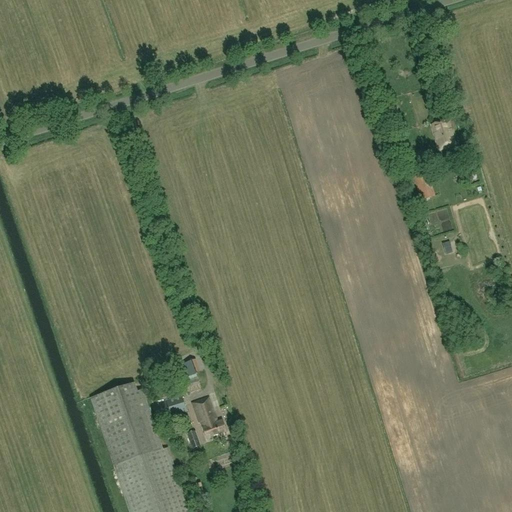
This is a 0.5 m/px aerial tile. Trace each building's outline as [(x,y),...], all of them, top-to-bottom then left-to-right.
[(395,105),(389,107),(391,113),(392,113),(396,112),(397,111),(395,105)] [(448,121),(431,126),(439,152),(456,147),(448,121)] [(428,149),(411,154),(416,170),(433,164),(428,149)] [(413,178),(421,202),(435,198),(428,174),(413,178)] [(451,239),(444,242),(447,253),(454,250),(451,239)] [(181,380),(196,374),(192,362),(177,368),(181,380)] [(201,389),(197,377),(184,381),(188,394),(201,389)] [(164,400),(186,392),(182,380),(160,390),(164,400)] [(134,384),(91,399),(128,511),(188,511),(168,449),(162,451),(142,391),(137,393),(134,384)] [(153,406),(159,422),(187,413),(182,397),(153,406)] [(210,399),(193,404),(202,430),(203,429),(207,441),(227,434),(223,422),(219,424),(210,399)]
